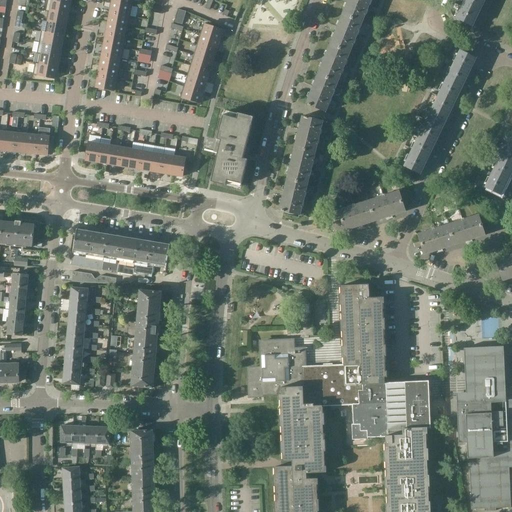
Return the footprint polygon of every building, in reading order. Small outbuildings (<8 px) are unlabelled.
[(70,4),(47,0),(45,11),(68,15),(70,4)] [(368,5),(370,0),(349,0),(346,8),(345,7),(342,14),(362,22),(368,5)] [(484,0),(464,0),(459,13),(457,12),(456,13),(458,14),(456,18),(473,27),(473,26),(472,26),(484,0)] [(132,6),(112,2),(110,13),(130,17),(132,6)] [(68,15),(45,11),(48,12),(46,21),(43,21),(66,26),(68,15)] [(130,17),(110,13),(108,24),(128,27),(130,17)] [(362,22),(342,14),(339,22),(340,22),(334,37),(333,37),(330,45),(349,52),(357,35),(362,22)] [(66,26),(43,21),(41,32),(64,36),(66,26)] [(128,27),(108,24),(106,34),(126,38),(128,27)] [(223,30),(203,24),(200,35),(219,41),(223,30)] [(39,42),(62,47),(64,36),(41,32),(39,42)] [(126,38),(106,34),(104,45),(124,49),(126,38)] [(219,41),(200,35),(197,45),(216,51),(219,41)] [(62,47),(39,42),(37,53),(60,57),(62,47)] [(124,49),(104,45),(102,55),(122,59),(124,49)] [(216,51),(197,45),(193,56),(213,62),(216,51)] [(344,65),(349,52),(330,45),(327,52),(328,52),(323,64),(322,67),(321,67),(318,75),(337,82),(344,65)] [(477,58),(459,50),(459,51),(460,51),(458,55),(456,54),(455,55),(457,56),(448,74),(446,73),(446,75),(448,76),(446,80),(462,88),(476,59),(477,58)] [(60,57),(37,53),(37,54),(40,54),(38,64),(35,63),(35,64),(58,68),(60,57)] [(122,59),(102,55),(100,66),(120,70),(122,59)] [(213,62),(193,56),(190,66),(210,72),(213,62)] [(58,68),(35,64),(33,75),(56,79),(58,68)] [(120,70),(100,66),(98,77),(118,80),(120,70)] [(210,72),(190,66),(187,76),(207,82),(210,72)] [(309,97),(307,100),(306,104),(308,105),(308,106),(325,113),(330,100),(330,99),(332,95),(337,82),(318,75),(315,82),(316,82),(310,97),(309,97)] [(207,82),(187,76),(184,87),(203,93),(207,82)] [(118,80),(98,77),(96,88),(116,92),(118,80)] [(462,88),(446,80),(444,84),(442,83),(441,84),(443,85),(435,103),(433,102),(432,104),(434,105),(432,109),(448,116),(462,88)] [(203,93),(184,87),(180,97),(200,104),(203,93)] [(448,116),(432,109),(430,112),(428,111),(428,113),(430,114),(421,132),(419,131),(418,133),(420,134),(418,138),(434,145),(448,116)] [(221,141),(212,177),(241,184),(247,160),(243,159),(252,123),(223,115),(217,140),(221,141)] [(305,117),(302,116),(300,124),(301,124),(297,141),(296,141),(294,148),(314,153),(322,121),(305,117)] [(17,134),(6,133),(4,151),(15,152),(17,134)] [(28,135),(17,134),(15,152),(26,153),(28,135)] [(38,136),(28,135),(26,153),(37,154),(38,136)] [(50,137),(38,136),(37,154),(48,155),(50,137)] [(434,145),(418,138),(416,142),(414,141),(413,142),(415,143),(407,161),(405,160),(404,162),(406,163),(404,166),(421,175),(421,174),(434,145)] [(97,163),(100,144),(89,142),(86,161),(97,163)] [(111,146),(100,144),(97,163),(108,164),(111,146)] [(492,173),(508,181),(511,172),(511,147),(506,144),(504,148),(502,147),(501,148),(503,149),(495,168),(493,167),(492,168),(494,169),(492,173)] [(118,166),(121,148),(111,146),(108,164),(118,166)] [(132,150),(121,148),(118,166),(129,168),(132,150)] [(306,184),(314,153),(294,148),(293,155),(294,155),(290,172),(289,172),(287,179),(306,184)] [(140,170),(143,151),(132,150),(129,168),(140,170)] [(153,153),(143,151),(140,170),(150,171),(153,153)] [(161,173),(164,155),(153,153),(150,171),(161,173)] [(175,157),(164,155),(161,173),(171,175),(175,157)] [(183,177),(186,159),(175,157),(171,175),(183,177)] [(486,185),(485,188),(485,187),(484,188),(501,196),(502,196),(501,195),(508,181),(492,173),(487,184),(485,183),(484,184),(486,185)] [(298,215),(306,184),(287,179),(285,186),(286,187),(282,203),(281,203),(279,211),(282,211),(283,212),(298,215)] [(375,221),(385,218),(405,211),(404,211),(398,193),(399,193),(399,192),(385,197),(384,195),(382,196),(383,198),(369,202),(375,221)] [(345,230),(356,227),(375,221),(369,202),(355,207),(354,205),(352,205),(353,207),(339,212),(340,212),(346,229),(345,230)] [(454,244),(465,241),(484,235),(484,234),(483,234),(478,217),(478,216),(464,221),(463,219),(461,219),(462,221),(448,225),(454,244)] [(27,224),(26,224),(21,224),(22,222),(16,221),(16,223),(11,222),(3,222),(3,221),(1,243),(32,246),(32,247),(35,224),(34,224),(34,225),(27,224)] [(425,254),(435,250),(454,244),(448,225),(435,230),(434,228),(432,229),(432,231),(419,235),(419,236),(420,236),(423,245),(425,253),(425,254)] [(77,229),(76,236),(73,251),(74,252),(71,265),(102,270),(108,234),(77,229)] [(109,268),(109,271),(133,275),(139,240),(108,234),(102,270),(104,271),(104,268),(109,268)] [(154,265),(166,267),(169,251),(170,245),(139,240),(133,275),(135,276),(136,272),(140,273),(139,277),(151,278),(151,275),(152,275),(154,265)] [(502,280),(511,277),(511,254),(511,255),(511,256),(497,261),(497,262),(503,279),(502,279),(502,280)] [(27,266),(28,259),(15,258),(15,265),(27,266)] [(12,286),(28,288),(29,275),(13,273),(12,286)] [(92,274),(84,273),(84,278),(83,283),(88,283),(95,284),(96,279),(95,279),(92,274)] [(341,286),(345,366),(384,364),(381,297),(369,298),(369,285),(363,285),(341,286)] [(12,286),(11,298),(26,300),(28,288),(12,286)] [(72,288),(70,300),(87,301),(88,289),(72,288)] [(140,290),(137,322),(159,324),(160,311),(161,311),(162,306),(161,306),(162,292),(140,290)] [(10,310),(25,312),(26,300),(11,298),(10,310)] [(70,300),(69,312),(86,313),(87,301),(70,300)] [(10,310),(8,323),(24,324),(25,312),(10,310)] [(68,324),(85,325),(86,313),(69,312),(68,324)] [(137,322),(134,354),(156,356),(157,343),(158,343),(159,338),(158,338),(159,324),(137,322)] [(23,336),(24,324),(8,323),(7,334),(23,336)] [(68,324),(67,336),(84,337),(85,325),(68,324)] [(312,324),(301,336),(313,336),(313,324),(312,324)] [(66,348),(83,349),(89,350),(89,345),(83,344),(84,337),(67,336),(66,348)] [(303,387),(303,367),(299,367),(299,366),(299,361),(302,361),(302,354),(289,354),(288,341),(261,342),(262,369),(249,369),(250,396),(257,396),(260,396),(264,396),(277,395),(277,394),(281,394),(281,388),(303,387)] [(22,351),(22,345),(6,345),(6,351),(9,351),(9,355),(16,355),(16,351),(22,351)] [(511,385),(505,386),(503,346),(464,348),(466,393),(456,393),(458,443),(468,443),(471,510),(486,509),(486,511),(496,511),(496,508),(511,508),(509,468),(511,467),(511,385)] [(66,348),(65,360),(82,361),(83,349),(66,348)] [(156,375),(156,374),(156,370),(155,369),(156,356),(134,354),(131,386),(153,388),(155,375),(156,375)] [(65,360),(64,372),(81,373),(82,361),(65,360)] [(385,383),(384,364),(345,366),(341,366),(341,365),(303,367),(303,387),(320,386),(320,399),(345,398),(345,405),(352,404),(353,424),(351,424),(351,425),(360,425),(360,431),(367,431),(367,439),(368,439),(368,438),(385,437),(425,435),(424,428),(430,427),(429,402),(431,390),(426,390),(425,381),(423,381),(423,382),(385,383)] [(6,365),(7,383),(19,383),(19,381),(21,381),(21,376),(19,376),(19,365),(6,365)] [(63,384),(80,386),(81,373),(64,372),(63,384)] [(104,387),(105,375),(97,374),(96,387),(104,387)] [(106,388),(114,388),(115,375),(107,375),(106,388)] [(281,388),(281,394),(284,467),(275,467),(277,511),(316,511),(315,479),(307,479),(307,474),(324,473),(321,406),(322,406),(322,401),(321,401),(320,399),(320,386),(303,387),(281,388)] [(62,426),(61,428),(61,443),(74,443),(74,426),(62,426)] [(74,443),(77,443),(86,444),(86,427),(74,426),(74,443)] [(86,444),(98,444),(98,427),(86,427),(86,444)] [(98,427),(98,444),(109,444),(110,428),(98,427)] [(131,431),(132,463),(154,463),(153,430),(131,431)] [(428,511),(425,435),(385,437),(388,511),(428,511)] [(132,463),(133,495),(155,495),(154,463),(132,463)] [(63,480),(80,479),(79,467),(63,468),(63,480)] [(0,476),(0,486),(13,485),(11,475),(0,476)] [(63,480),(64,492),(80,491),(80,479),(63,480)] [(64,492),(65,504),(81,503),(80,491),(64,492)] [(155,511),(155,495),(133,495),(133,511),(155,511)] [(65,504),(65,511),(81,511),(81,503),(65,504)]
